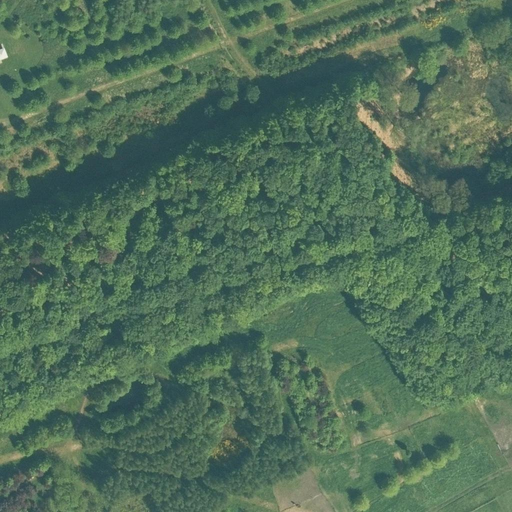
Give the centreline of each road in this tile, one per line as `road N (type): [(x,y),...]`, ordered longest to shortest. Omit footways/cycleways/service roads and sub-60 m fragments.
road 1 (track): [(0,340),(511,187)]
road 2 (track): [(0,124),(344,0)]
road 3 (track): [(365,233),(292,107),(236,56),(207,0)]
